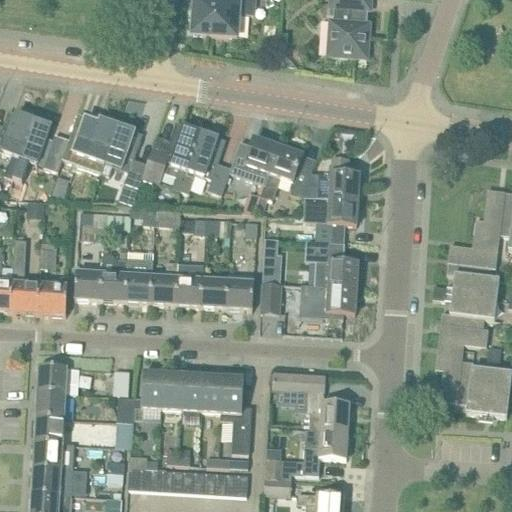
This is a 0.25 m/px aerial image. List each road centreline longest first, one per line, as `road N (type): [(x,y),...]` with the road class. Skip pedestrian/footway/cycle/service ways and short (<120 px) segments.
road 1 (residential): [(393,357),(0,334)]
road 2 (residential): [(413,123),(159,83)]
road 3 (residential): [(393,357),(413,123)]
road 4 (residential): [(159,83),(0,59)]
road 5 (unclassified): [(413,123),(451,0)]
road 6 (residential): [(511,475),(386,467)]
